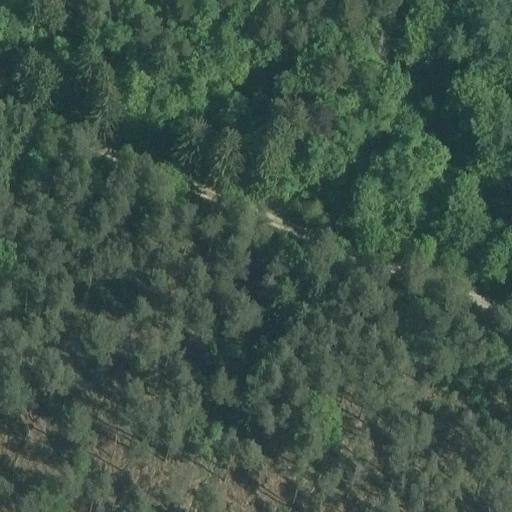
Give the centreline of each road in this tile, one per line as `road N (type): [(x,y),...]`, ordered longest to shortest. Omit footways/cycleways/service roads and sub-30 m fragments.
road 1 (track): [(315,235),(0,110)]
road 2 (track): [(315,235),(202,511)]
road 3 (track): [(315,235),(408,0)]
road 4 (track): [(511,218),(426,0)]
road 5 (track): [(511,305),(315,235)]
